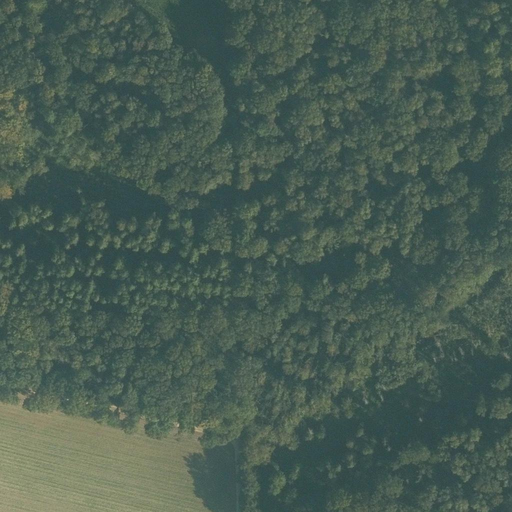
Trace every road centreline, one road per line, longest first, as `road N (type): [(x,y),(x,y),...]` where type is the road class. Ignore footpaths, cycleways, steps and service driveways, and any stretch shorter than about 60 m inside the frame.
road 1 (track): [(223,0),(240,511)]
road 2 (track): [(0,381),(236,437)]
road 3 (track): [(437,0),(511,98)]
